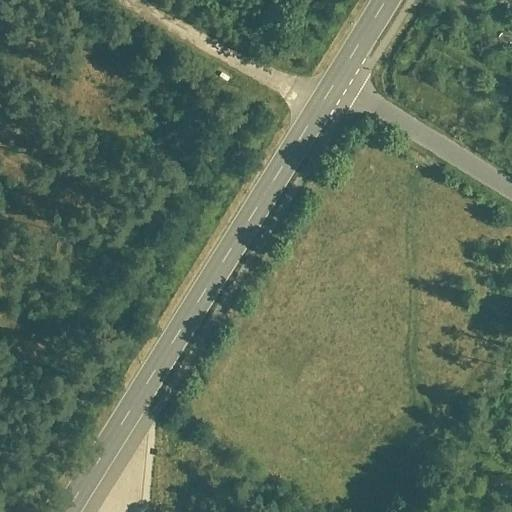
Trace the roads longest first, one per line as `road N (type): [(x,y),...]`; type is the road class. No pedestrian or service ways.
road 1 (secondary): [(67,511),(335,85)]
road 2 (residential): [(335,85),(511,190)]
